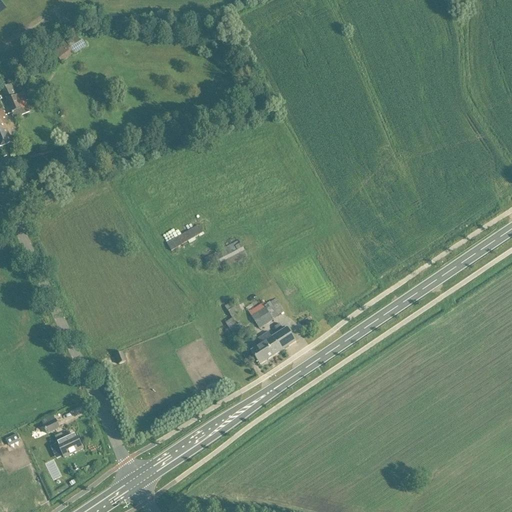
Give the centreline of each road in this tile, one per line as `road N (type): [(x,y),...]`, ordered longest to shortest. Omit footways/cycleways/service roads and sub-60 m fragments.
road 1 (secondary): [(137,484),(511,229)]
road 2 (tertiary): [(137,484),(0,187)]
